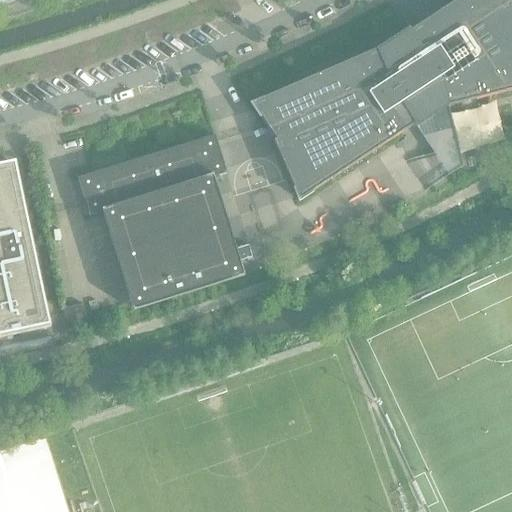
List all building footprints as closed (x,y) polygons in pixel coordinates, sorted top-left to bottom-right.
[(511,0),(457,0),(449,6),(433,16),(410,31),(408,28),(375,50),(376,50),(252,104),(267,126),(276,140),(273,141),(299,201),(414,125),(416,128),(447,107),(448,107),(511,91),(511,0)] [(89,217),(102,213),(133,311),(244,276),(213,178),(226,174),(215,137),(77,179),(89,217)] [(15,164),(0,166),(0,337),(49,327),(15,164)] [(63,310),(62,310),(66,323),(86,318),(82,304),(63,310)] [(0,511),(67,511),(45,439),(0,453),(0,511)]
